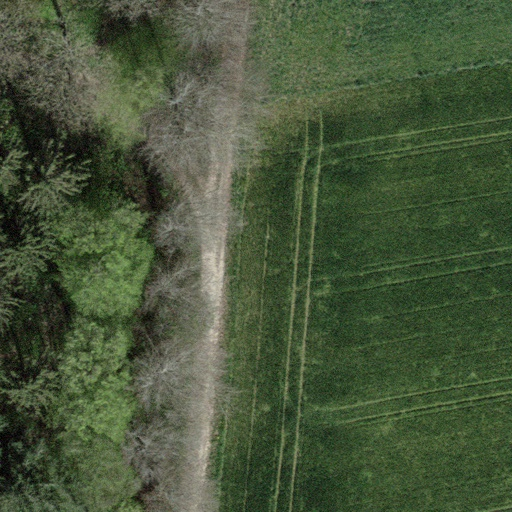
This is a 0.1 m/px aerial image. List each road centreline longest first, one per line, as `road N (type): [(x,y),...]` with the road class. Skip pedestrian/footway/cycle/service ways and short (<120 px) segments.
road 1 (track): [(229,0),(181,511)]
road 2 (track): [(0,42),(121,101),(212,161)]
